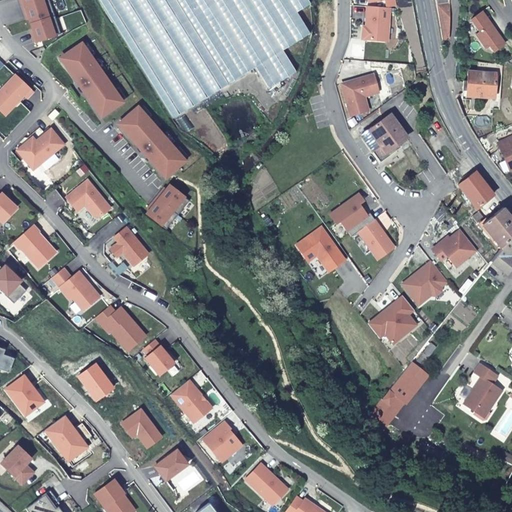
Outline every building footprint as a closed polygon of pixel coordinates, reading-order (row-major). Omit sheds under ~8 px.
[(21,0),(27,15),(29,14),(30,18),(33,28),(34,32),(32,32),(35,41),(61,33),(50,0),(21,0)] [(97,0),(138,68),(170,122),(226,86),(254,68),(268,90),(297,74),(284,48),(310,34),(297,10),(311,2),(309,0),(97,0)] [(390,10),(367,8),(365,28),(364,40),(386,43),(390,10)] [(446,36),(448,13),(434,14),(439,37),(446,36)] [(487,52),(490,56),(501,48),(481,18),(469,26),(478,38),(473,41),(483,55),(487,52)] [(82,43),(61,57),(73,75),(77,73),(81,80),(78,82),(83,89),(86,87),(92,96),(88,98),(101,117),(123,102),(82,43)] [(15,73),(0,89),(0,107),(6,113),(25,93),(28,96),(33,90),(15,73)] [(463,95),(488,101),(492,78),(467,73),(463,95)] [(340,84),(349,116),(367,111),(363,97),(378,92),(373,74),(340,84)] [(138,106),(118,123),(133,140),(136,137),(143,146),(140,148),(146,154),(149,152),(154,158),(151,161),(165,177),(185,160),(138,106)] [(55,109),(48,116),(52,120),(59,113),(55,109)] [(387,118),(366,134),(383,156),(403,140),(387,118)] [(63,144),(51,129),(36,141),(33,143),(30,139),(17,150),(33,169),(63,144)] [(501,153),(509,169),(511,167),(511,136),(497,145),(501,153)] [(504,171),(509,169),(501,153),(496,156),(504,171)] [(492,196),(464,161),(453,169),(460,179),(454,183),(475,209),(492,196)] [(110,208),(87,180),(66,197),(77,210),(85,204),(94,215),(100,216),(110,208)] [(189,200),(169,184),(165,189),(163,192),(162,190),(151,204),(152,206),(150,208),(147,213),(166,229),(189,200)] [(0,193),(0,219),(3,222),(17,207),(1,192),(0,193)] [(357,231),(373,220),(369,213),(366,215),(358,204),(363,201),(358,194),(329,215),(335,223),(339,221),(350,236),(357,231)] [(476,217),(496,243),(511,231),(511,219),(500,206),(485,218),(481,213),(476,217)] [(373,220),(357,231),(377,259),(393,248),(373,220)] [(33,224),(14,241),(20,248),(21,247),(31,258),(39,267),(56,252),(38,232),(39,231),(33,224)] [(110,248),(116,256),(122,251),(134,265),(148,253),(126,227),(114,236),(118,241),(110,248)] [(320,227),(296,245),(307,261),(316,255),(326,268),(335,262),(337,265),(344,260),(320,227)] [(446,255),(455,265),(476,248),(460,229),(449,239),(440,246),(438,244),(432,249),(440,259),(446,255)] [(499,247),(489,260),(504,273),(511,263),(511,253),(507,250),(511,244),(511,231),(496,243),(499,247)] [(447,237),(438,244),(440,246),(449,239),(447,237)] [(420,269),(402,284),(418,304),(430,295),(435,295),(440,291),(441,286),(447,281),(431,260),(424,266),(426,269),(423,272),(420,269)] [(337,265),(335,262),(326,268),(328,272),(337,265)] [(0,286),(7,293),(6,295),(14,302),(26,289),(19,282),(21,280),(5,264),(2,267),(0,265),(0,286)] [(63,267),(52,276),(70,298),(72,296),(83,309),(99,296),(79,271),(71,277),(63,267)] [(384,333),(393,343),(415,324),(407,314),(412,309),(402,296),(383,311),(384,312),(382,314),(381,313),(373,319),(384,333)] [(115,310),(109,304),(95,316),(108,331),(110,329),(128,349),(145,334),(135,323),(133,325),(130,321),(132,319),(120,306),(115,310)] [(384,333),(373,319),(368,323),(379,337),(384,333)] [(155,339),(143,348),(148,354),(145,356),(159,373),(174,362),(155,339)] [(0,367),(9,371),(14,357),(3,353),(5,348),(0,346),(0,367)] [(95,362),(78,375),(96,399),(113,386),(95,362)] [(498,376),(479,364),(474,373),(483,379),(479,385),(477,383),(463,406),(476,414),(479,408),(488,414),(503,392),(492,385),(498,376)] [(24,374),(6,388),(26,414),(44,400),(24,374)] [(188,379),(171,393),(194,421),(211,406),(188,379)] [(396,396),(388,390),(380,400),(389,406),(396,396)] [(147,445),(161,435),(140,408),(122,422),(132,435),(137,432),(147,445)] [(488,414),(479,408),(476,414),(473,417),(483,423),(488,422),(491,416),(488,414)] [(63,415),(44,429),(67,460),(79,451),(75,446),(82,440),(73,428),(63,415)] [(224,420),(203,438),(221,460),(241,443),(228,427),(229,426),(224,420)] [(82,421),(73,428),(82,440),(92,434),(82,421)] [(87,446),(82,440),(75,446),(79,451),(87,446)] [(29,458),(15,446),(0,461),(0,464),(20,484),(31,473),(23,465),(29,458)] [(176,448),(155,464),(165,478),(187,462),(176,448)] [(260,462),(245,477),(272,503),(287,487),(260,462)] [(113,479),(94,493),(108,511),(115,511),(116,511),(131,511),(135,510),(126,498),(124,499),(121,494),(122,493),(123,492),(113,479)] [(53,510),(58,506),(60,504),(50,490),(44,494),(51,504),(50,505),(53,510)] [(44,494),(25,508),(27,511),(62,511),(58,506),(53,510),(50,505),(51,504),(44,494)] [(326,511),(304,497),(303,499),(296,494),(284,511),(326,511)] [(217,511),(209,500),(194,511),(217,511)]
